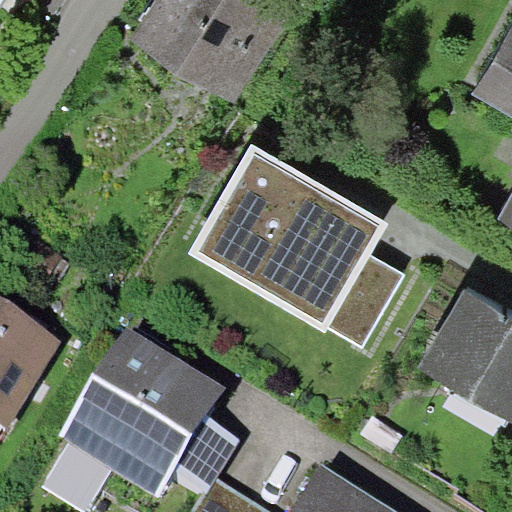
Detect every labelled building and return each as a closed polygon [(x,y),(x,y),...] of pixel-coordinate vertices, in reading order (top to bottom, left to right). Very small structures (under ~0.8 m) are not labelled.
[(306,2),(303,0),(160,0),(140,31),(241,99),(306,2)] [(511,29),(477,90),(511,110),(511,202),(502,220),(511,226),(511,29)] [(379,221),(253,149),(196,246),(363,347),(405,273),(363,249),(379,221)] [(511,310),(467,286),(422,369),(511,418),(511,310)] [(57,359),(0,322),(0,439),(4,442),(57,359)] [(171,511),(232,411),(135,353),(70,463),(153,511),(171,511)] [(375,511),(332,486),(316,511),(375,511)]
